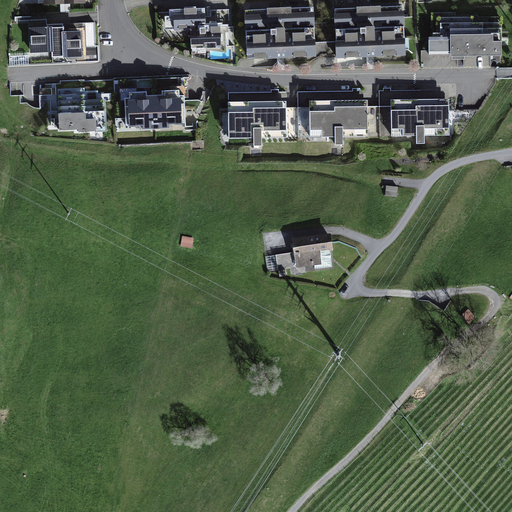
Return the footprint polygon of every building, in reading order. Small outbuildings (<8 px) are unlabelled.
[(66,0),(44,0),(45,9),(66,8),(66,0)] [(88,0),(66,0),(66,8),(88,7),(88,0)] [(171,35),(193,35),(226,33),(225,14),(170,16),(171,35)] [(340,60),(409,57),(407,15),(338,19),(340,60)] [(250,63),(318,59),(316,18),(248,21),(250,63)] [(433,58),(504,58),(504,18),(433,18),(433,58)] [(59,30),(37,31),(38,61),(60,60),(59,30)] [(81,30),(59,30),(60,60),(82,59),(81,30)] [(227,51),(226,33),(193,35),(193,52),(227,51)] [(299,94),(298,104),(308,104),(309,100),(334,100),(334,95),(299,94)] [(129,132),(186,131),(185,95),(128,96),(129,132)] [(392,99),(417,100),(417,96),(382,95),(381,136),(391,136),(392,99)] [(57,135),(109,134),(108,96),(57,97),(57,135)] [(451,138),(451,103),(395,103),(395,139),(420,139),(420,147),(428,147),(427,139),(451,138)] [(370,139),(370,104),(314,104),(314,140),(339,140),(339,148),(347,148),(346,140),(370,139)] [(289,140),(289,105),(232,105),(233,141),(257,141),(257,149),(265,149),(265,141),(289,140)] [(409,188),(391,186),(390,197),(408,199),(409,188)] [(336,268),(333,238),(293,242),(296,272),(336,268)]
